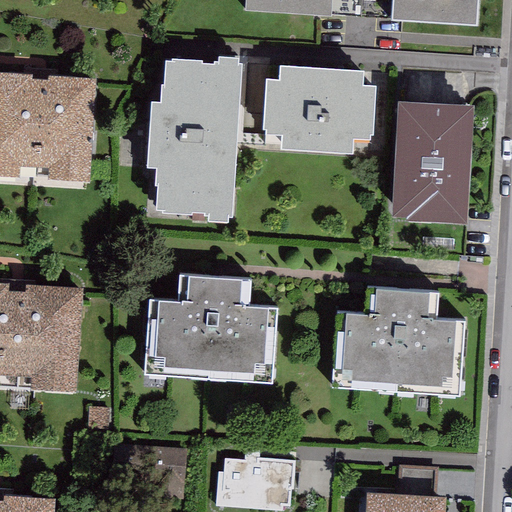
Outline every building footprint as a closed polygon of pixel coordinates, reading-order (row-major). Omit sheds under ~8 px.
[(326,0),(238,0),(237,18),(325,25),(326,0)] [(474,0),(384,0),(383,22),(473,28),(474,0)] [(238,65),(239,58),(217,57),(217,62),(213,61),(213,64),(202,63),(202,61),(171,59),(171,61),(165,61),(163,85),(161,84),(160,103),(150,102),(146,168),(155,169),(154,187),(157,187),(155,211),(161,211),(161,214),(191,216),(191,213),(203,214),(203,217),(207,217),(206,222),(227,224),(228,218),(231,219),(242,65),(238,65)] [(277,80),(266,79),(262,130),(265,130),(265,134),(281,135),(280,151),(352,155),(353,139),(369,140),(369,135),(373,135),(376,86),(363,85),(364,71),(278,66),(277,80)] [(95,78),(0,72),(0,176),(89,182),(95,78)] [(463,112),(390,107),(382,223),(456,228),(463,112)] [(9,280),(0,279),(0,384),(75,389),(82,284),(25,281),(24,289),(8,288),(9,280)] [(143,304),(139,377),(270,384),(274,311),(245,310),(246,284),(178,280),(176,306),(143,304)] [(328,318),(324,391),(455,399),(459,326),(430,324),(431,298),(363,294),(361,320),(328,318)] [(187,449),(114,445),(112,494),(184,498),(187,449)] [(293,463),(218,459),(216,505),(290,509),(293,463)] [(48,511),(49,500),(0,497),(0,511),(48,511)] [(437,511),(438,502),(358,497),(357,511),(437,511)]
